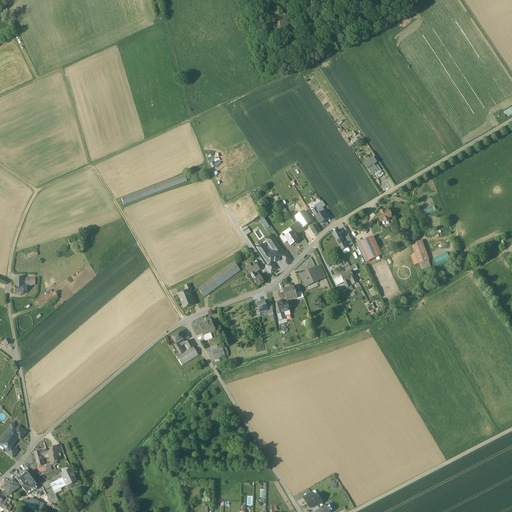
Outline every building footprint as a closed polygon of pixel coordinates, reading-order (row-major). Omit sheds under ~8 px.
[(285,16),(273,18),(276,36),(287,35),(285,16)] [(372,157),(363,164),(367,170),(374,166),(377,164),(372,157)] [(374,166),(367,170),(371,177),(375,174),(376,174),(376,173),(378,172),(375,168),(374,166)] [(185,176),(121,200),(123,206),(187,182),(185,176)] [(278,205),(283,217),(288,214),(283,203),(278,205)] [(426,215),(436,211),(434,206),(424,209),(426,215)] [(384,211),(380,213),(381,215),(378,216),(381,222),(384,221),(385,223),(389,221),(388,219),(391,218),(388,211),(385,213),(384,211)] [(316,218),(321,225),(328,221),(326,218),(324,216),(323,213),(319,215),(316,218)] [(310,228),(314,235),(320,231),(316,224),(310,228)] [(295,225),(290,228),(293,233),(295,236),(300,233),(295,225)] [(343,239),(338,231),(333,234),(337,243),(342,240),(343,239)] [(285,238),(287,242),(290,246),(299,241),(295,236),(293,233),(285,238)] [(81,236),(68,240),(69,244),(82,241),(81,236)] [(257,248),(268,265),(272,263),(274,261),(275,263),(280,260),(279,258),(281,257),(284,254),(272,236),(266,240),(273,252),(269,255),(262,245),(257,248)] [(370,238),(361,243),(370,261),(379,257),(370,238)] [(422,241),(412,245),(417,257),(426,253),(422,241)] [(245,249),(240,252),(244,257),(249,254),(245,249)] [(35,251),(23,255),(24,260),(36,256),(35,251)] [(285,263),(291,259),(286,252),(284,254),(281,257),(285,263)] [(436,266),(450,260),(447,252),(433,258),(436,266)] [(234,262),(198,289),(204,298),(240,271),(234,262)] [(266,266),(270,273),(276,269),(272,263),(268,265),(266,266)] [(260,276),(257,278),(255,274),(258,272),(260,271),(257,265),(252,268),(248,272),(258,287),(264,283),(260,276)] [(320,267),(316,268),(321,280),(325,278),(320,267)] [(316,268),(300,276),(305,287),(321,280),(316,268)] [(351,272),(341,277),(344,282),(350,279),(354,278),(351,272)] [(344,282),(341,277),(338,278),(335,278),(335,279),(334,280),(337,286),(344,282)] [(35,278),(22,279),(22,286),(22,293),(26,293),(26,285),(34,285),(35,278)] [(14,286),(14,295),(17,295),(17,296),(20,296),(20,295),(22,295),(22,293),(22,286),(14,286)] [(294,287),(288,289),(283,291),(286,301),(287,302),(297,299),(298,299),(296,293),(295,291),(294,287)] [(54,290),(36,300),(39,307),(57,297),(54,290)] [(188,295),(187,292),(178,295),(184,309),(194,305),(189,294),(188,295)] [(257,303),(258,308),(259,312),(267,310),(265,301),(257,303)] [(286,301),(278,303),(279,307),(279,312),(280,314),(281,314),(282,318),(281,318),(282,321),(286,319),(285,316),(291,315),(287,302),(286,301)] [(212,320),(199,325),(203,337),(216,332),(212,320)] [(184,341),(179,333),(171,338),(176,345),(178,344),(184,341)] [(193,347),(189,341),(185,343),(189,350),(193,347)] [(184,353),(178,344),(176,345),(174,346),(180,355),(184,353)] [(189,350),(184,353),(180,355),(177,357),(182,366),(198,356),(193,347),(189,350)] [(218,349),(212,352),(215,361),(219,359),(226,357),(223,348),(218,349)] [(18,427),(16,431),(14,429),(11,429),(0,443),(0,445),(5,450),(8,447),(7,446),(8,444),(12,447),(18,439),(20,440),(26,433),(18,427)] [(12,447),(8,444),(7,446),(8,447),(5,450),(6,451),(5,453),(12,458),(17,451),(12,447)] [(56,446),(50,449),(51,451),(47,452),(47,454),(50,464),(53,463),(56,462),(57,462),(55,455),(59,454),(59,453),(57,446),(56,446)] [(40,455),(35,457),(37,467),(43,465),(40,455)] [(70,470),(63,474),(64,477),(62,478),(66,486),(76,481),(70,470)] [(23,475),(22,473),(15,478),(17,481),(21,486),(21,487),(24,485),(19,479),(23,475)] [(21,487),(26,493),(30,490),(35,486),(31,481),(31,480),(26,473),(23,475),(19,479),(24,485),(21,487)] [(62,478),(50,484),(54,492),(66,486),(62,478)] [(15,483),(12,480),(7,484),(13,492),(18,488),(15,483)] [(13,492),(7,484),(2,488),(4,490),(8,496),(13,492)] [(52,493),(46,496),(50,503),(53,502),(54,504),(57,502),(52,493)] [(311,493),(303,498),(305,502),(313,497),(311,493)] [(316,496),(313,497),(305,502),(306,502),(307,501),(308,504),(308,505),(309,508),(312,509),(319,505),(322,503),(319,498),(318,499),(316,496)] [(36,505),(29,502),(27,507),(37,511),(39,506),(36,505)]
